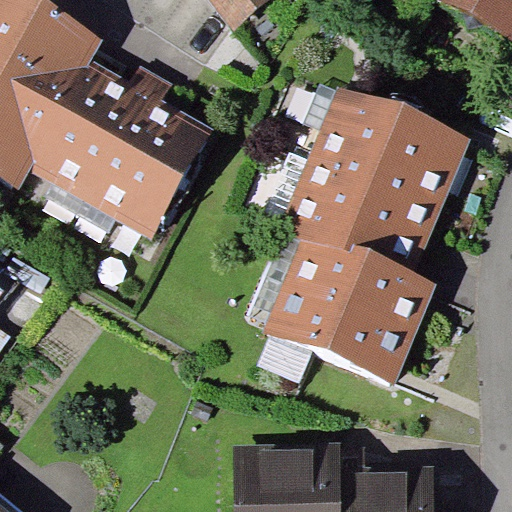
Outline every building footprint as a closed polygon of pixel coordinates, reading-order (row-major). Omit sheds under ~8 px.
[(196,0),(227,42),(273,0),(196,0)] [(511,0),(410,0),(405,14),(511,59),(511,0)] [(92,53),(0,5),(0,201),(12,208),(24,184),(142,245),(197,138),(79,78),(92,53)] [(278,241),(410,292),(464,154),(333,104),(278,241)] [(391,399),(427,301),(295,257),(260,349),(391,399)] [(368,453),(238,454),(238,511),(439,511),(439,474),(369,475),(368,453)]
